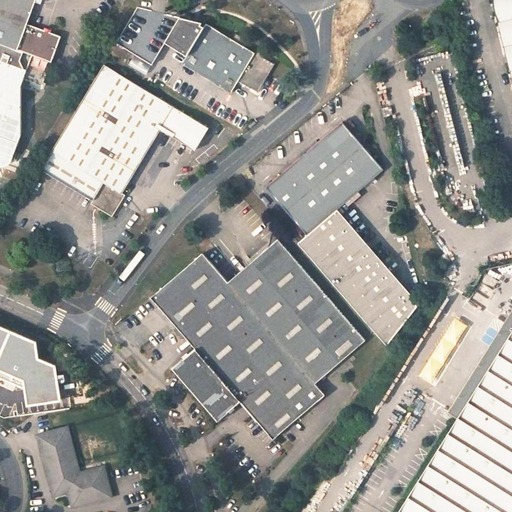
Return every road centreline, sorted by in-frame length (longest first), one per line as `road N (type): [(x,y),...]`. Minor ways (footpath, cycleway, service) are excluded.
road 1 (unknown): [(482,260),(444,227),(382,37),(367,63),(368,88),(391,164),(384,230),(401,257)]
road 2 (secondary): [(320,71),(298,111),(192,196),(83,335)]
road 3 (secondary): [(83,335),(153,410),(197,511)]
road 4 (unknown): [(155,176),(209,145),(214,128),(208,117),(142,82)]
road 5 (unknown): [(298,111),(172,66)]
